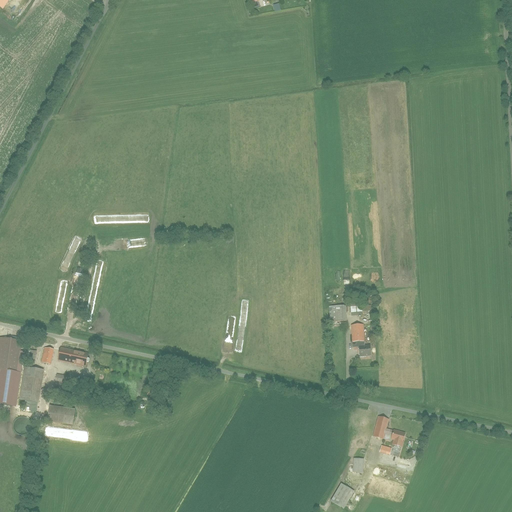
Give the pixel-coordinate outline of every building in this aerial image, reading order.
[(0,0),(0,7),(4,10),(10,0),(0,0)] [(352,301),(352,315),(361,314),(361,311),(372,310),(371,306),(362,306),(361,301),(352,301)] [(333,307),(334,322),(346,321),(345,306),(333,307)] [(364,325),(356,326),(357,350),(360,350),(360,357),(373,356),(373,349),(365,349),(364,325)] [(0,340),(0,342),(0,370),(18,373),(22,343),(0,340)] [(40,363),(49,366),(53,351),(44,349),(40,363)] [(88,369),(90,356),(61,350),(58,363),(88,369)] [(37,354),(26,352),(18,401),(40,404),(45,370),(34,368),(37,354)] [(59,377),(56,391),(68,394),(69,387),(77,388),(78,381),(59,377)] [(91,388),(92,379),(84,378),(82,386),(91,388)] [(141,389),(140,398),(155,399),(156,390),(141,389)] [(53,407),(51,421),(74,425),(76,411),(53,407)] [(364,432),(368,417),(361,415),(360,420),(347,417),(344,427),(364,432)] [(33,430),(33,428),(33,425),(32,423),(31,422),(30,420),(28,419),(26,418),(24,417),(22,417),(19,417),(17,418),(16,419),(14,421),(13,422),(12,424),(12,426),(12,428),(12,430),(13,432),(14,434),(15,436),(17,437),(19,438),(21,438),(23,438),(25,438),(27,437),(29,436),(30,435),(31,434),(32,432),(33,430)] [(390,419),(382,417),(377,437),(393,440),(393,439),(406,442),(408,434),(387,429),(390,419)] [(361,478),(363,438),(355,438),(353,467),(342,466),(342,477),(361,478)] [(391,456),(393,449),(382,447),(381,454),(391,456)] [(340,485),(329,502),(342,510),(353,493),(340,485)]
